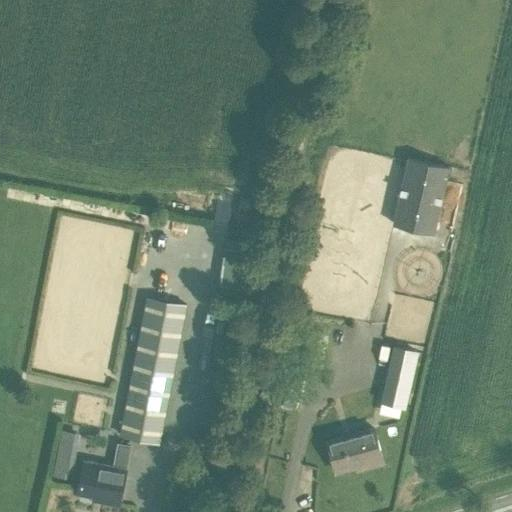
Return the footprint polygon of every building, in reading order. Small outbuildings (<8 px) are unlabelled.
[(434,232),(449,166),(409,157),(393,223),(434,232)] [(147,297),(120,434),(160,442),(187,304),(147,297)] [(404,405),(417,351),(395,346),(383,400),(404,405)] [(357,468),(384,461),(374,427),(328,440),(337,470),(356,464),(357,468)] [(129,466),(133,442),(119,439),(115,464),(129,466)] [(119,504),(126,468),(85,460),(79,492),(105,497),(104,501),(119,504)]
